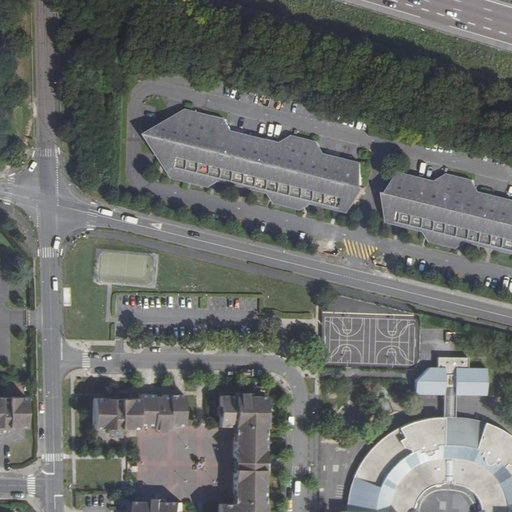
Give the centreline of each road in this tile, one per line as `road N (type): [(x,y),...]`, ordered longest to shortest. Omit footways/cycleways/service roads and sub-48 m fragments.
road 1 (secondary): [(511,318),(48,203)]
road 2 (residential): [(51,359),(282,367),(301,399),(299,511)]
road 3 (secondary): [(43,0),(48,203)]
road 4 (tertiary): [(48,203),(51,359)]
road 5 (tertiary): [(51,359),(54,485)]
